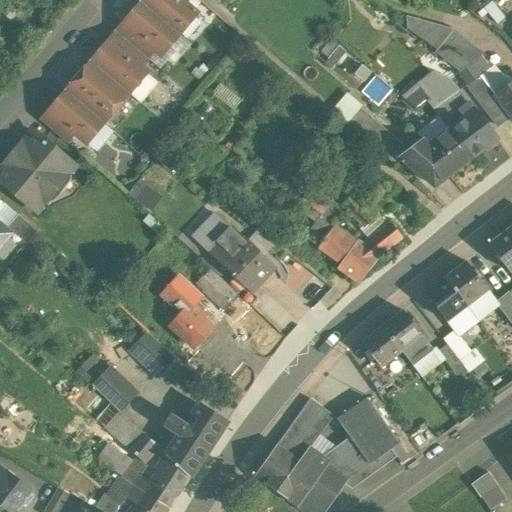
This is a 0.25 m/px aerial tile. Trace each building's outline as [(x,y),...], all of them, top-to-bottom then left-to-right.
[(144,0),(142,3),(179,34),(196,14),(184,3),(180,0),(144,0)] [(491,1),(483,8),(496,24),(504,17),(491,1)] [(10,3),(2,13),(11,20),(19,10),(10,3)] [(179,34),(142,3),(125,24),(127,25),(156,50),(162,55),(179,34)] [(405,18),(403,27),(435,52),(453,29),(405,18)] [(156,50),(127,25),(120,34),(148,59),(156,50)] [(482,52),(453,29),(435,52),(459,72),(464,68),(479,55),(482,52)] [(148,59),(120,34),(112,43),(141,68),(148,59)] [(319,54),(333,67),(347,51),(334,39),(319,54)] [(112,43),(110,42),(93,62),(129,93),(147,73),(141,68),(112,43)] [(479,55),(464,68),(473,79),(474,80),(479,76),(486,70),(489,67),(479,55)] [(129,93),(93,62),(67,93),(104,124),(129,93)] [(464,68),(459,72),(465,85),(473,79),(464,68)] [(493,78),(486,70),(479,76),(485,84),(493,78)] [(435,109),(457,91),(450,81),(434,74),(418,86),(434,107),(435,109)] [(485,84),(479,76),(474,80),(473,79),(465,85),(497,126),(510,117),(493,95),(485,84)] [(378,105),(392,91),(376,78),(364,92),(378,105)] [(511,81),(493,95),(510,117),(511,119),(511,81)] [(451,129),(473,112),(457,91),(435,109),(451,129)] [(104,124),(67,93),(50,113),(75,133),(87,143),(104,124)] [(361,111),(347,127),(387,162),(404,150),(361,111)] [(495,140),(473,112),(451,129),(473,157),(495,140)] [(75,133),(52,114),(45,123),(68,143),(75,133)] [(473,157),(451,129),(435,141),(426,148),(448,176),(473,157)] [(24,142),(5,165),(6,165),(0,172),(0,179),(38,211),(75,165),(64,156),(63,158),(57,153),(58,151),(34,131),(25,142),(24,142)] [(426,147),(422,142),(399,159),(433,187),(447,177),(448,177),(448,176),(426,148),(435,141),(434,140),(426,147)] [(135,196),(152,209),(161,196),(144,183),(135,196)] [(329,204),(310,189),(301,200),(320,215),(329,204)] [(374,216),(351,194),(340,205),(360,224),(357,227),(361,230),(374,216)] [(20,214),(8,227),(27,245),(38,232),(20,214)] [(0,247),(11,235),(0,224),(0,247)] [(388,224),(362,245),(377,257),(400,238),(388,224)] [(274,266),(244,237),(242,239),(230,227),(215,243),(227,254),(219,263),(249,292),(274,266)] [(356,243),(332,227),(317,247),(341,264),(356,243)] [(511,232),(509,228),(488,244),(509,272),(511,270),(511,232)] [(362,245),(357,242),(356,243),(341,264),(338,268),(357,283),(377,257),(362,245)] [(488,290),(466,261),(445,277),(467,305),(488,290)] [(199,309),(194,304),(201,297),(178,276),(161,295),(181,313),(170,326),(194,348),(212,328),(196,313),(199,309)] [(467,305),(445,277),(424,293),(446,321),(467,305)] [(235,294),(218,278),(204,293),(221,309),(235,294)] [(511,297),(507,291),(495,302),(511,326),(511,297)] [(433,350),(403,309),(382,325),(400,350),(412,365),(433,350)] [(382,325),(361,341),(380,365),(400,350),(382,325)] [(468,351),(452,330),(442,338),(446,345),(457,359),(468,351)] [(173,357),(148,333),(131,351),(158,375),(173,357)] [(457,359),(446,345),(436,352),(452,373),(462,366),(457,359)] [(92,384),(106,369),(91,355),(77,371),(92,384)] [(202,383),(174,358),(163,370),(188,391),(196,390),(202,383)] [(135,395),(110,370),(93,388),(119,414),(135,395)] [(219,390),(227,396),(238,385),(230,378),(219,390)] [(398,443),(366,398),(366,397),(337,418),(337,419),(350,436),(369,463),(369,464),(390,449),(398,443),(398,442),(398,443)] [(350,436),(322,457),(309,447),(333,415),(309,398),(276,445),(318,474),(325,464),(347,481),(345,483),(351,487),(358,482),(359,483),(396,456),(390,449),(369,464),(369,463),(350,436)] [(227,423),(198,404),(185,424),(171,416),(165,426),(178,435),(165,454),(166,454),(190,476),(191,477),(227,423)] [(108,405),(94,421),(103,429),(117,413),(108,405)] [(117,413),(103,429),(130,451),(143,436),(117,413)] [(143,436),(130,451),(142,462),(155,446),(143,436)] [(110,444),(102,458),(125,471),(133,457),(110,444)] [(276,445),(276,444),(254,475),(305,511),(324,511),(345,483),(347,481),(325,464),(318,474),(276,445)] [(190,476),(166,454),(156,469),(159,471),(152,483),(145,492),(169,509),(190,476)] [(488,473),(472,484),(480,497),(497,485),(488,473)] [(14,511),(30,492),(6,474),(0,480),(0,502),(12,511),(14,511)] [(152,483),(141,475),(134,485),(145,492),(152,483)] [(134,485),(127,480),(119,492),(126,497),(134,485)] [(145,492),(134,485),(126,497),(137,504),(145,492)] [(59,511),(70,493),(59,487),(44,511),(59,511)] [(119,492),(113,488),(108,495),(112,497),(120,502),(133,511),(137,504),(126,497),(119,492)] [(166,511),(169,509),(145,492),(137,504),(133,511),(132,511),(166,511)] [(113,511),(120,502),(112,497),(109,502),(103,510),(105,511),(113,511)] [(102,511),(86,501),(80,511),(102,511)] [(132,511),(133,511),(120,502),(113,511),(132,511)]
